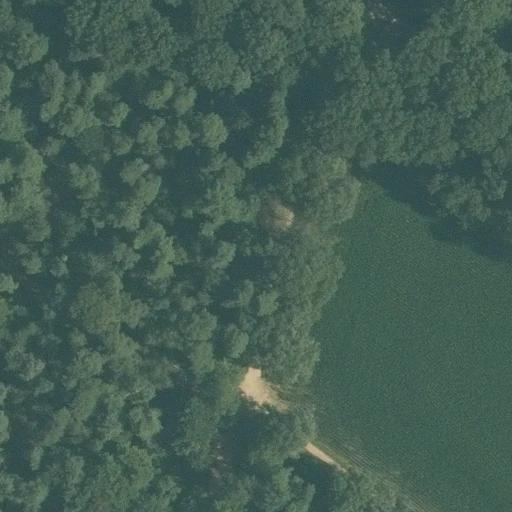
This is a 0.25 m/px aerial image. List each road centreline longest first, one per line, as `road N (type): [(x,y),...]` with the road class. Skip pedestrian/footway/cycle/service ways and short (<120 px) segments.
road 1 (track): [(511,144),(406,77),(326,69),(291,55),(83,53),(0,65)]
road 2 (track): [(396,511),(259,415),(0,259)]
road 3 (track): [(236,404),(326,69)]
road 4 (track): [(256,54),(0,245)]
road 5 (track): [(511,97),(347,0)]
